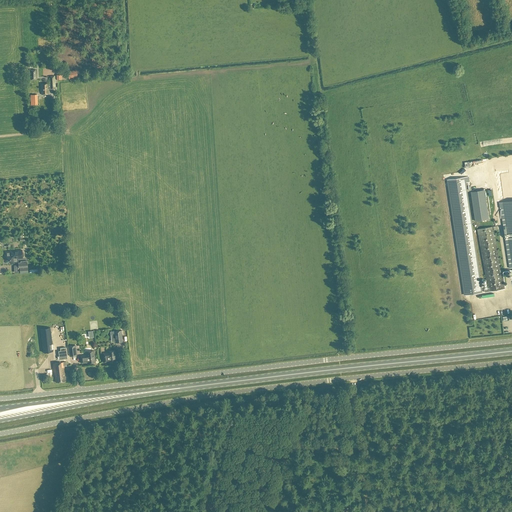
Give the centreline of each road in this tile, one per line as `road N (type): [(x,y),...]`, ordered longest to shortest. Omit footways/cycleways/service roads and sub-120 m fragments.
road 1 (unclassified): [(511,362),(192,398),(0,433)]
road 2 (unclassified): [(0,399),(511,341)]
road 3 (primary): [(511,351),(131,394)]
road 4 (primary): [(0,420),(131,394)]
road 5 (track): [(353,378),(365,511)]
road 6 (primary): [(131,394),(0,408)]
